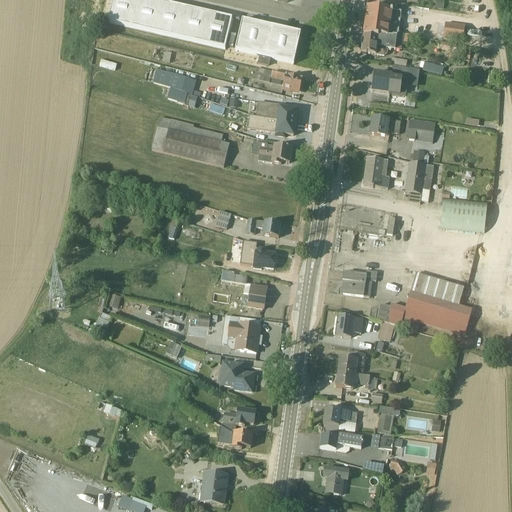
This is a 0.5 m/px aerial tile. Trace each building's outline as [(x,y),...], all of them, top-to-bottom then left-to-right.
[(224,56),(231,26),(117,0),(114,0),(108,29),(224,56)] [(241,0),(287,10),(289,0),(241,0)] [(442,17),(443,9),(435,8),(434,16),(442,17)] [(400,19),(367,15),(363,42),(378,45),(378,43),(397,45),(397,41),(400,19)] [(242,28),(235,58),(293,71),(300,41),(242,28)] [(397,41),(397,45),(378,43),(378,45),(363,42),(361,60),(383,63),(386,61),(387,58),(385,56),(395,57),(395,56),(400,57),(403,41),(397,41)] [(441,51),(439,57),(456,60),(456,59),(458,60),(459,59),(460,59),(461,55),(441,51)] [(164,59),(161,68),(169,70),(171,60),(164,59)] [(405,75),(406,68),(391,65),(389,72),(405,75)] [(424,70),(421,78),(440,83),(443,75),(424,70)] [(282,97),(298,101),(301,86),(256,75),(253,87),(269,90),(270,86),(284,89),(282,97)] [(195,88),(156,76),(153,89),(192,101),(195,88)] [(405,103),(407,88),(391,85),(391,83),(374,81),(371,99),(405,103)] [(288,113),(257,109),(255,124),(294,130),(296,118),(288,116),(288,113)] [(248,124),(246,137),(251,138),(274,141),(274,143),(284,144),(284,142),(293,143),(294,130),(255,124),(248,124)] [(162,160),(223,175),(229,151),(224,150),(224,147),(221,146),(222,142),(193,135),(193,132),(159,125),(151,157),(162,159),(162,160)] [(372,126),(369,142),(386,144),(388,144),(388,141),(398,142),(400,130),(372,126)] [(431,150),(434,131),(409,127),(406,148),(431,150)] [(252,150),(251,162),(258,163),(258,169),(281,173),(282,169),(289,170),(290,165),(291,156),(267,153),(267,151),(252,149),(252,150)] [(412,169),(422,171),(423,160),(413,159),(412,169)] [(471,160),(466,168),(474,173),(479,165),(471,160)] [(387,169),(366,166),(362,193),(387,196),(389,185),(385,185),(387,169)] [(427,210),(433,174),(422,171),(412,169),(408,169),(404,200),(397,199),(396,208),(419,212),(419,209),(427,210)] [(439,234),(483,238),(486,209),(442,205),(439,234)] [(225,237),(230,222),(219,219),(215,233),(225,237)] [(247,227),(245,240),(254,242),(255,235),(262,236),(261,243),(278,245),(280,231),(247,227)] [(242,249),(239,272),(252,274),(252,276),(261,277),(261,275),(273,276),(275,261),(266,260),(267,258),(256,257),(256,250),(242,249)] [(233,280),(222,279),(221,289),(244,292),(241,313),(262,317),(265,295),(244,292),(245,284),(233,282),(233,280)] [(340,302),(369,306),(371,289),(375,290),(376,280),(365,279),(364,283),(343,280),(342,288),(340,302)] [(462,295),(414,281),(407,307),(404,316),(390,311),(389,315),(379,313),(370,317),(369,325),(407,337),(416,339),(418,331),(463,345),(470,317),(458,314),(462,295)] [(116,315),(119,303),(110,301),(107,312),(116,315)] [(198,321),(196,334),(208,335),(210,323),(198,321)] [(337,323),(334,343),(351,345),(352,340),(361,341),(362,327),(337,323)] [(258,343),(260,329),(224,324),(221,352),(227,353),(230,357),(256,361),(257,353),(261,354),(262,344),(258,343)] [(394,333),(382,329),(377,346),(389,349),(394,333)] [(165,360),(176,364),(181,353),(171,348),(165,360)] [(339,366),(337,380),(361,383),(361,380),(362,380),(364,362),(349,360),(348,367),(339,366)] [(232,397),(251,399),(253,382),(243,381),(243,372),(221,369),(219,394),(232,396),(232,397)] [(317,378),(315,389),(324,391),(325,383),(331,384),(332,380),(317,378)] [(398,389),(398,388),(399,389),(400,386),(398,386),(400,381),(393,379),(391,387),(398,389)] [(367,396),(375,396),(376,386),(337,380),(335,394),(353,397),(354,391),(357,391),(357,392),(367,394),(367,396)] [(371,413),(380,414),(382,402),(372,400),(370,408),(372,409),(371,413)] [(329,407),(328,415),(340,417),(342,408),(329,407)] [(96,417),(117,422),(119,413),(98,409),(96,417)] [(357,421),(324,416),(322,432),(323,432),(322,439),(331,440),(331,437),(354,440),(357,421)] [(223,426),(221,433),(230,439),(234,439),(235,432),(244,434),(245,431),(253,432),(255,420),(238,417),(237,422),(224,420),(224,422),(222,422),(221,426),(223,426)] [(393,424),(379,421),(376,440),(389,442),(393,424)] [(250,455),(252,443),(252,442),(234,439),(230,439),(220,433),(217,450),(231,452),(231,455),(242,457),(242,454),(250,455)] [(87,441),(84,450),(96,453),(98,445),(87,441)] [(320,441),(318,456),(335,458),(335,459),(345,460),(348,458),(349,456),(359,458),(361,446),(337,442),(337,444),(320,441)] [(370,455),(391,457),(393,443),(372,442),(370,455)] [(402,448),(394,447),(393,454),(401,455),(402,448)] [(395,468),(391,467),(389,475),(393,476),(397,482),(404,478),(400,472),(395,468)] [(383,472),(363,469),(362,475),(381,481),(383,472)] [(347,488),(349,478),(324,474),(322,485),(326,486),(324,501),(341,503),(343,488),(347,488)] [(199,508),(199,510),(217,511),(223,511),(228,482),(204,479),(200,501),(199,502),(198,507),(199,508)]
